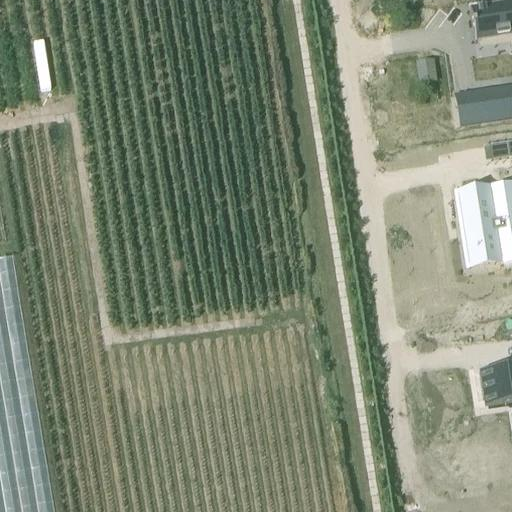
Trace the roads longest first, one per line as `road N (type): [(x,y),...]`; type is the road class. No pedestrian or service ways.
road 1 (track): [(0,125),(56,115),(76,120),(111,340),(248,326)]
road 2 (unknown): [(391,354),(450,375),(511,366)]
